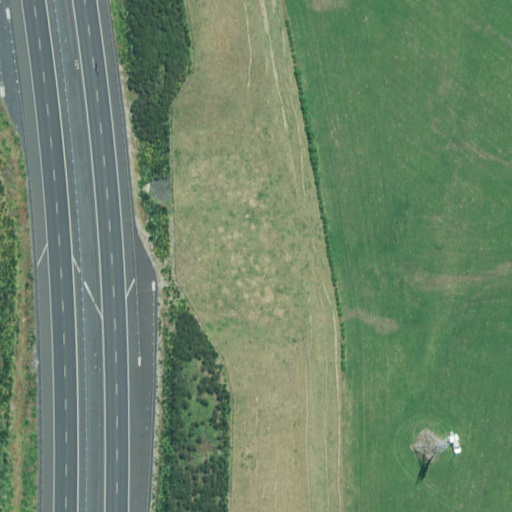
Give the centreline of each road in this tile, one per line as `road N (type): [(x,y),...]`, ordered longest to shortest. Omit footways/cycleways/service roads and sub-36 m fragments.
road 1 (motorway): [(66,511),(62,273),(32,0)]
road 2 (motorway): [(86,0),(113,261),(117,511)]
